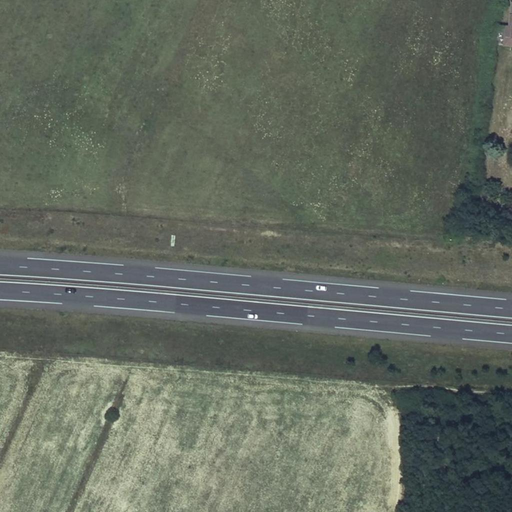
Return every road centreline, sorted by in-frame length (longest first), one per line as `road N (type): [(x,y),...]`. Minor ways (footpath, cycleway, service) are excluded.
road 1 (trunk): [(511,307),(0,266)]
road 2 (trunk): [(0,291),(511,332)]
road 3 (track): [(399,511),(394,394),(417,385),(511,396)]
